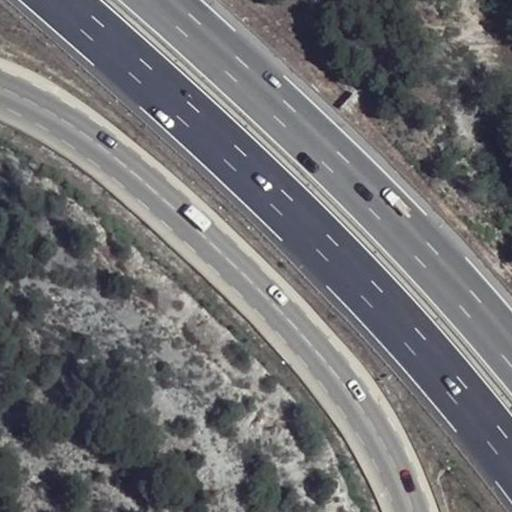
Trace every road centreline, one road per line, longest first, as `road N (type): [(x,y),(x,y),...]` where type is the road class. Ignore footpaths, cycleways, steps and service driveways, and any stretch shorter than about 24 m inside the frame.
road 1 (motorway): [(63,0),(446,376),(511,463)]
road 2 (secondary): [(403,511),(357,402),(283,298),(158,183),(59,117),(0,91)]
road 3 (motorway): [(511,358),(163,0)]
